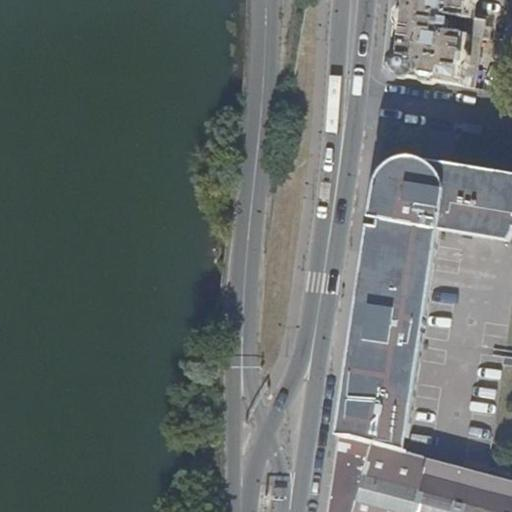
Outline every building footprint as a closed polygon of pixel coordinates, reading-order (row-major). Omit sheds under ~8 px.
[(409,0),(401,58),(413,72),(484,83),(491,34),(493,35),(495,14),(482,12),(483,0),(409,0)] [(386,171),(379,215),(447,227),(499,236),(510,238),(511,236),(511,211),(507,210),(508,201),(511,201),(511,168),(436,156),(410,156),(387,169),(386,171)] [(361,337),(347,431),(366,434),(387,438),(414,446),(447,227),(379,215),(363,323),(372,325),(371,338),(361,337)] [(363,323),(361,337),(371,338),(372,325),(363,323)] [(511,511),(511,472),(414,446),(387,438),(366,434),(347,431),(334,511),(511,511)]
